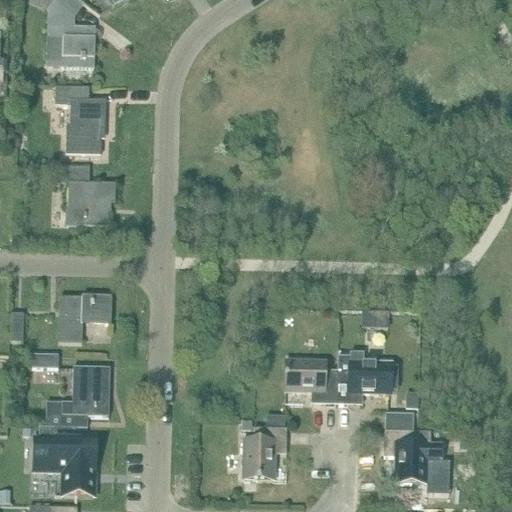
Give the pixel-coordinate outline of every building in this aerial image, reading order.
[(60,0),(48,18),(46,70),(64,71),(63,77),(93,78),(93,71),(94,71),(95,34),(75,33),(75,23),(84,11),(69,0),(60,0)] [(107,1),(114,12),(132,0),(94,0),(99,6),(107,1)] [(55,93),(54,112),(71,112),(70,132),(67,132),(66,161),(100,162),(101,134),(104,134),(105,108),(89,107),(89,94),(55,93)] [(6,138),(6,151),(19,151),(19,144),(14,138),(6,138)] [(53,173),(52,189),(68,190),(67,231),(107,232),(108,208),(114,208),(114,190),(88,189),(88,174),(53,173)] [(59,302),(57,349),(81,350),(82,326),(111,327),(112,302),(83,301),(82,303),(59,302)] [(11,319),(10,348),(23,348),(24,319),(11,319)] [(33,358),(33,372),(58,373),(58,359),(33,358)] [(337,378),(336,411),(349,412),(349,407),(363,407),(363,401),(388,402),(389,369),(350,368),(350,361),(338,361),(337,378)] [(323,411),(336,411),(337,378),(325,378),(326,368),(285,366),(284,398),(314,400),(314,408),(323,408),(323,411)] [(46,433),(52,433),(86,434),(86,423),(108,423),(109,375),(74,374),(72,410),(47,409),(46,433)] [(405,397),(405,413),(418,413),(418,397),(405,397)] [(384,419),(384,438),(412,439),(412,420),(384,419)] [(265,420),(265,432),(277,433),(278,420),(265,420)] [(243,446),(241,487),(274,488),(275,447),(285,448),(286,436),(255,435),(255,427),(256,423),(244,423),(244,434),(252,434),(252,446),(243,446)] [(62,502),(93,503),(95,447),(52,446),(52,433),(46,433),(39,433),(39,445),(37,445),(36,477),(63,478),(62,502)] [(412,439),(384,438),(384,450),(388,450),(388,461),(394,462),(393,490),(411,490),(411,501),(429,501),(439,492),(439,467),(443,467),(443,447),(431,447),(431,439),(412,439)]
